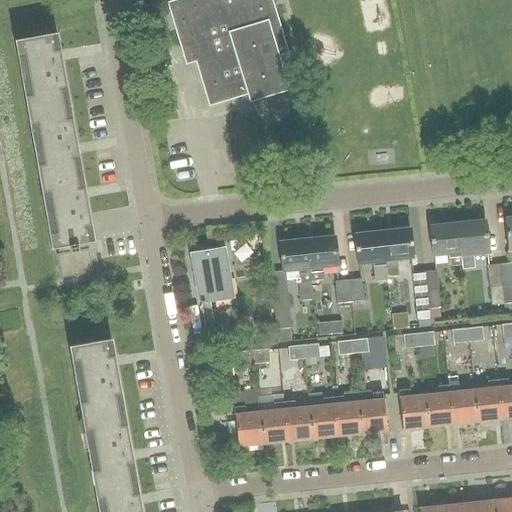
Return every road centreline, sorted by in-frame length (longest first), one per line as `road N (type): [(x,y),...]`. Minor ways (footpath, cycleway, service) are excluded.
road 1 (residential): [(139,214),(511,182)]
road 2 (residential): [(511,455),(189,490)]
road 3 (residential): [(189,490),(139,214)]
road 4 (residential): [(139,214),(97,0)]
